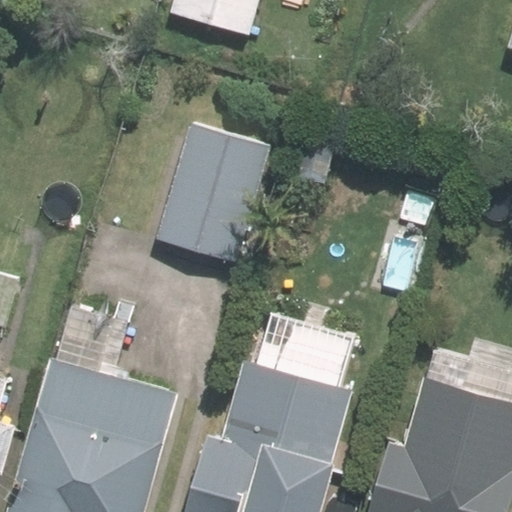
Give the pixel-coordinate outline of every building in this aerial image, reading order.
[(180,0),(179,7),(256,28),(263,0),(180,0)] [(237,252),(270,137),(190,114),(157,228),(237,252)] [(423,271),(438,223),(406,214),(391,261),(423,271)] [(0,314),(15,319),(28,273),(0,265),(0,314)] [(86,292),(76,329),(98,335),(108,299),(86,292)] [(64,350),(19,511),(151,511),(187,384),(64,350)] [(313,511),(351,380),(254,353),(236,416),(210,409),(180,511),(313,511)] [(0,478),(7,480),(26,417),(5,411),(18,366),(0,361),(0,478)] [(402,428),(378,511),(511,511),(511,410),(423,386),(410,430),(402,428)]
